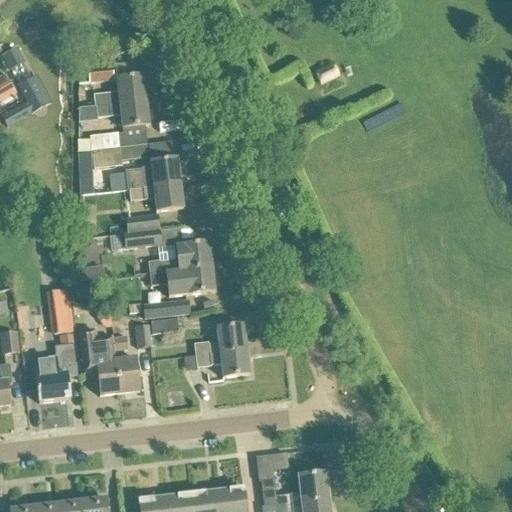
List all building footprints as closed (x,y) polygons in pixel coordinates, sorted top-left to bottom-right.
[(15,53),(2,60),(9,74),(22,66),(15,53)] [(22,66),(9,74),(18,90),(31,82),(31,81),(22,66)] [(321,88),(337,80),(331,68),(315,76),(321,88)] [(89,87),(113,85),(112,70),(88,72),(88,73),(89,86),(89,87)] [(88,73),(77,77),(78,87),(89,86),(88,73)] [(142,80),(136,81),(116,83),(117,96),(93,99),(94,110),(145,105),(142,80)] [(28,107),(41,100),(31,82),(18,90),(28,107)] [(94,110),(94,111),(78,112),(77,127),(97,125),(96,122),(120,120),(121,132),(148,129),(145,105),(94,110)] [(91,155),(120,151),(119,137),(89,140),(90,148),(77,149),(78,156),(91,155)] [(149,148),(120,151),(91,155),(92,155),(92,159),(94,173),(122,170),(121,165),(150,161),(149,148)] [(177,164),(150,167),(140,173),(124,175),(126,194),(128,194),(179,188),(177,164)] [(182,212),(179,188),(128,194),(130,206),(154,203),(156,215),(182,212)] [(158,233),(159,233),(158,219),(125,223),(127,238),(123,238),(123,240),(158,233)] [(68,242),(85,240),(83,227),(66,229),(68,242)] [(211,271),(208,247),(182,250),(180,232),(160,235),(159,233),(158,233),(123,240),(125,253),(158,249),(160,265),(146,267),(148,279),(160,277),(211,271)] [(125,253),(123,240),(112,241),(113,255),(125,253)] [(214,296),(211,271),(147,279),(149,290),(166,288),(168,301),(214,296)] [(93,272),(69,274),(70,287),(94,285),(93,272)] [(74,290),(75,301),(94,299),(93,288),(74,290)] [(151,322),(176,319),(189,318),(187,305),(150,309),(151,322)] [(178,336),(176,319),(151,322),(152,326),(150,326),(151,339),(161,338),(178,336)] [(50,328),(51,339),(73,336),(71,325),(50,328)] [(134,332),(136,353),(150,352),(148,330),(134,332)] [(245,354),(242,330),(216,333),(218,347),(207,348),(207,346),(193,348),(194,360),(245,354)] [(114,356),(112,341),(112,340),(96,342),(95,332),(78,335),(83,379),(97,377),(99,400),(119,398),(115,364),(114,356)] [(0,337),(0,347),(1,359),(19,357),(16,336),(0,337)] [(71,339),(57,341),(58,349),(72,348),(71,339)] [(112,341),(114,356),(128,354),(126,340),(112,341)] [(55,362),(33,365),(38,407),(69,404),(66,380),(76,379),(72,348),(58,349),(53,350),(55,362)] [(245,354),(194,360),(196,372),(210,370),(220,369),(222,382),(248,378),(245,354)] [(119,398),(138,396),(134,362),(115,364),(119,398)] [(0,411),(9,411),(7,388),(11,388),(9,369),(0,370),(0,411)] [(328,505),(325,478),(298,481),(300,497),(277,500),(275,484),(262,486),(265,511),(267,510),(268,511),(328,505)] [(244,511),(243,492),(216,495),(218,511),(244,511)] [(218,511),(216,495),(190,498),(191,511),(218,511)] [(191,511),(190,498),(164,501),(165,511),(191,511)] [(165,511),(164,501),(138,504),(138,511),(165,511)] [(106,511),(105,503),(81,506),(81,511),(106,511)]
